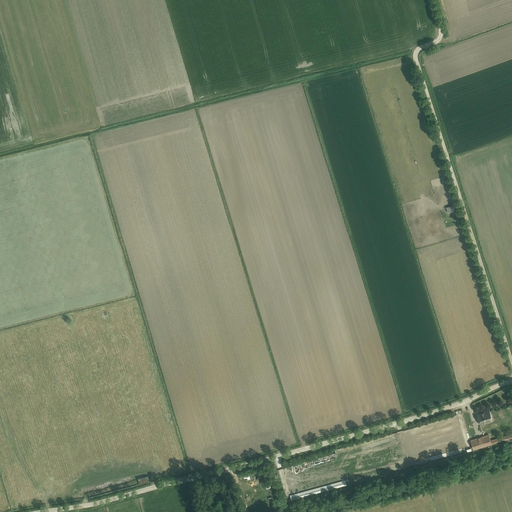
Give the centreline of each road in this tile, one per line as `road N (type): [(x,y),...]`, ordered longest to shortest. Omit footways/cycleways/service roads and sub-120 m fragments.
road 1 (tertiary): [(511,382),(301,450),(47,511)]
road 2 (unclassified): [(433,0),(441,34),(418,52),(420,65),(511,355)]
road 3 (track): [(511,464),(329,511)]
